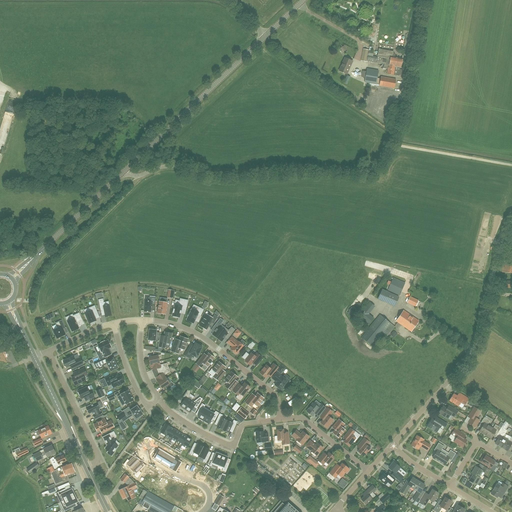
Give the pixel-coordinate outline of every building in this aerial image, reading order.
[(395,43),(396,46),(402,44),(402,43),(405,42),(410,40),(408,34),(401,37),(402,41),(395,43)] [(369,50),(367,60),(367,61),(376,62),(376,63),(384,64),(383,67),(388,68),(387,74),(399,76),(401,67),(401,68),(403,59),(395,57),(396,55),(395,53),(393,53),(382,51),(381,56),(378,55),(378,57),(372,56),(373,51),(369,50)] [(352,61),(345,58),(339,71),(346,74),(352,61)] [(363,71),(361,77),(365,78),(365,82),(368,83),(375,84),(376,84),(377,78),(378,71),(367,69),(366,72),(363,71)] [(394,88),(396,79),(381,77),(379,86),(394,88)] [(511,272),(511,262),(503,261),(502,272),(511,272)] [(405,283),(393,278),(388,290),(399,295),(405,283)] [(399,297),(388,292),(382,289),(378,299),(395,306),(399,297)] [(151,306),(155,306),(156,297),(150,296),(150,297),(149,301),(145,301),(144,312),(151,312),(151,311),(151,306)] [(410,297),(407,303),(415,306),(418,301),(410,297)] [(163,302),(159,302),(158,313),(165,314),(166,310),(165,310),(166,306),(167,299),(164,298),(163,302)] [(101,311),(104,310),(105,317),(112,316),(109,305),(104,306),(103,299),(98,300),(101,311)] [(178,306),(174,305),(172,316),(173,316),(173,317),(178,318),(178,317),(179,317),(180,313),(182,307),(186,308),(188,300),(180,299),(180,301),(178,306)] [(372,302),(361,315),(371,323),(376,318),(371,313),(377,306),(372,302)] [(93,314),(97,312),(94,306),(88,308),(90,312),(85,314),(85,315),(86,320),(87,319),(89,323),(90,323),(91,324),(95,322),(94,321),(96,321),(93,314)] [(203,310),(200,308),(197,312),(192,309),(191,310),(190,310),(187,317),(188,317),(186,320),(192,323),(193,323),(194,323),(194,322),(195,321),(198,315),(200,316),(203,310)] [(299,308),(294,314),(300,319),(297,322),(295,324),(301,329),(309,320),(303,315),(305,313),(299,308)] [(418,321),(403,311),(396,321),(411,331),(418,321)] [(74,318),(67,322),(72,332),(79,328),(78,327),(76,322),(82,319),(79,313),(73,316),(74,318)] [(208,326),(211,322),(214,323),(218,317),(214,315),(212,318),(206,314),(199,325),(206,330),(208,326)] [(380,315),(361,337),(373,347),(382,336),(384,334),(387,336),(394,327),(380,315)] [(220,318),(213,327),(216,329),(212,334),(217,338),(223,330),(219,327),(223,321),(220,318)] [(62,329),(65,328),(62,320),(55,323),(58,328),(53,330),(54,331),(53,332),(54,335),(55,335),(57,339),(65,335),(62,329)] [(223,330),(217,338),(222,342),(226,336),(228,338),(235,330),(231,327),(226,332),(223,330)] [(264,331),(259,337),(264,342),(267,338),(270,341),(271,342),(278,332),(272,327),(270,330),(267,334),(264,331)] [(153,329),(149,328),(148,340),(155,341),(155,339),(159,339),(159,332),(156,332),(156,331),(153,331),(153,329)] [(241,333),(237,329),(233,334),(237,337),(241,333)] [(159,340),(160,340),(158,347),(165,348),(166,343),(170,343),(172,334),(169,333),(169,332),(166,331),(165,332),(164,336),(160,335),(159,340)] [(176,339),(171,351),(178,354),(180,348),(184,350),(187,339),(180,337),(179,341),(176,339)] [(233,346),(231,349),(234,351),(234,352),(235,354),(238,354),(239,352),(239,351),(243,345),(237,341),(232,337),(228,342),(233,346)] [(101,360),(106,357),(111,355),(108,348),(111,347),(111,345),(112,345),(110,341),(109,341),(108,340),(104,342),(104,341),(100,342),(101,343),(97,345),(100,352),(97,354),(99,358),(104,356),(105,358),(101,360)] [(193,354),(194,355),(193,356),(197,358),(200,353),(199,353),(200,353),(199,352),(202,347),(196,343),(195,345),(194,345),(193,347),(190,345),(185,355),(188,357),(190,353),(193,354)] [(150,363),(159,361),(158,356),(161,355),(161,352),(154,351),(153,355),(154,355),(154,356),(149,358),(150,363)] [(295,353),(290,360),(295,364),(296,362),(300,365),(308,357),(301,351),(301,352),(298,355),(295,353)] [(251,365),(252,363),(256,366),(259,362),(258,362),(262,357),(257,353),(255,355),(251,353),(250,355),(247,352),(242,357),(246,360),(245,361),(246,361),(245,362),(248,364),(249,364),(251,365)] [(209,353),(207,356),(204,353),(201,357),(201,358),(197,364),(201,367),(204,363),(207,366),(214,358),(209,353)] [(70,366),(72,369),(83,364),(80,358),(74,360),(72,356),(63,361),(64,362),(63,362),(63,363),(64,366),(65,367),(66,366),(66,368),(70,366)] [(104,367),(103,365),(107,364),(111,371),(118,368),(113,358),(108,361),(106,357),(101,360),(93,363),(96,369),(98,368),(99,370),(104,367)] [(158,372),(168,367),(167,363),(160,365),(159,361),(150,363),(151,368),(153,367),(153,369),(155,369),(157,369),(158,372)] [(218,381),(223,376),(226,373),(222,370),(225,367),(219,362),(213,370),(216,372),(213,376),(218,381)] [(196,364),(193,369),(197,372),(201,367),(196,364)] [(266,377),(267,375),(270,378),(274,373),(274,372),(278,367),(274,364),(270,368),(267,365),(260,373),(266,377)] [(281,365),(277,371),(281,374),(285,368),(281,365)] [(167,378),(166,378),(165,375),(170,371),(168,367),(158,372),(159,375),(158,376),(156,377),(157,378),(157,379),(156,380),(159,384),(167,378)] [(85,380),(83,376),(82,374),(86,372),(84,369),(78,371),(73,374),(75,377),(72,378),(75,385),(85,380)] [(238,382),(235,380),(237,377),(237,376),(236,375),(235,374),(234,374),(231,372),(225,380),(229,383),(225,386),(231,391),(235,386),(238,382)] [(277,382),(275,385),(281,390),(288,381),(282,376),(281,377),(277,373),(272,378),(277,382)] [(117,374),(105,379),(109,386),(112,384),(113,387),(118,385),(118,386),(121,385),(121,383),(124,382),(121,376),(118,377),(117,374)] [(174,384),(172,382),(168,377),(166,378),(167,378),(159,384),(162,389),(167,385),(167,386),(167,387),(169,389),(174,384)] [(333,378),(327,385),(331,389),(330,389),(337,395),(334,398),(338,401),(344,393),(341,390),(343,387),(344,386),(337,381),(336,382),(333,378)] [(245,383),(242,386),(239,383),(236,387),(233,391),(238,395),(236,397),(240,400),(248,391),(251,389),(250,388),(250,387),(245,383)] [(78,391),(78,392),(77,392),(79,396),(80,396),(81,399),(84,397),(86,401),(94,397),(90,390),(88,391),(86,387),(78,391)] [(96,391),(99,398),(104,395),(101,389),(96,391)] [(180,406),(185,409),(191,400),(189,398),(191,391),(188,389),(182,398),(184,400),(180,406)] [(128,390),(120,394),(126,405),(134,400),(128,390)] [(264,402),(262,400),(264,398),(260,396),(261,395),(259,394),(258,394),(258,393),(255,396),(252,394),(245,402),(251,407),(254,403),(257,406),(259,403),(262,405),(264,402)] [(457,396),(454,394),(450,401),(458,406),(461,402),(465,405),(468,399),(459,393),(457,396)] [(194,402),(191,400),(185,409),(190,412),(194,407),(196,408),(202,399),(200,397),(194,402)] [(99,409),(96,402),(86,408),(89,414),(92,412),(93,415),(95,419),(103,416),(101,411),(100,412),(99,409)] [(313,416),(315,414),(319,417),(322,413),(322,412),(325,408),(321,404),(318,407),(313,403),(307,411),(308,413),(309,415),(311,415),(313,416)] [(203,421),(209,410),(204,407),(205,405),(202,404),(198,411),(201,413),(198,418),(199,418),(198,419),(202,421),(202,420),(203,421)] [(137,405),(130,410),(127,413),(129,416),(132,413),(134,416),(133,417),(136,421),(140,418),(139,417),(142,415),(143,415),(143,414),(137,405)] [(448,405),(446,409),(443,406),(438,414),(447,419),(450,415),(454,417),(458,411),(448,405)] [(471,426),(472,425),(475,427),(479,420),(476,418),(480,411),(474,407),(468,416),(471,418),(468,423),(469,424),(469,425),(471,426)] [(244,410),(242,408),(241,408),(240,409),(237,412),(245,418),(249,414),(246,411),(244,410)] [(328,408),(323,414),(322,413),(319,417),(323,420),(321,423),(327,428),(333,420),(329,417),(332,412),(328,408)] [(363,411),(358,416),(361,419),(363,417),(367,421),(375,412),(370,408),(369,409),(366,413),(363,411)] [(212,419),(214,420),(219,413),(215,411),(214,413),(209,410),(203,421),(204,421),(204,422),(207,424),(208,423),(209,424),(212,419)] [(375,412),(367,421),(372,425),(371,426),(374,429),(379,424),(376,421),(379,417),(380,416),(375,412)] [(222,430),(227,420),(222,418),(223,415),(219,414),(217,420),(220,421),(218,426),(217,428),(222,430)] [(446,424),(440,421),(441,420),(437,417),(434,421),(431,419),(427,426),(437,432),(440,427),(443,429),(446,424)] [(490,421),(487,419),(484,418),(480,423),(483,425),(479,431),(485,435),(490,427),(487,425),(489,422),(490,421)] [(97,431),(100,430),(102,433),(107,431),(114,427),(112,423),(111,421),(107,422),(106,423),(104,419),(97,422),(97,423),(94,425),(97,431)] [(232,423),(227,420),(222,430),(228,433),(229,431),(231,426),(234,428),(237,422),(234,420),(232,423)] [(332,427),(335,430),(332,433),(339,438),(345,430),(341,427),(344,424),(339,420),(335,425),(334,424),(332,427)] [(381,423),(372,435),(375,438),(378,433),(380,435),(382,432),(387,437),(389,434),(390,435),(394,431),(392,430),(394,428),(393,427),(394,426),(390,423),(390,424),(389,423),(388,424),(386,427),(381,423)] [(160,432),(166,436),(171,428),(171,427),(165,424),(160,432)] [(52,433),(48,426),(35,432),(37,436),(40,435),(42,438),(52,433)] [(498,434),(501,428),(498,426),(497,428),(494,426),(493,429),(490,427),(485,435),(491,439),(495,432),(498,434)] [(176,431),(171,428),(166,436),(171,439),(176,431)] [(460,432),(457,430),(458,430),(455,428),(449,437),(451,440),(450,441),(454,443),(455,442),(462,447),(466,440),(464,439),(466,435),(461,432),(460,432)] [(495,444),(501,447),(508,436),(505,434),(507,431),(501,428),(498,434),(497,434),(500,436),(495,444)] [(349,446),(353,441),(354,442),(358,438),(353,434),(355,433),(351,429),(347,434),(346,433),(343,437),(346,440),(344,442),(349,446)] [(288,432),(284,432),(284,430),(277,430),(278,436),(275,437),(276,442),(282,442),(282,444),(289,444),(289,437),(288,432)] [(296,430),(292,435),(297,439),(296,440),(302,445),(309,436),(303,432),(301,434),(296,430)] [(176,442),(181,434),(176,431),(171,439),(176,442)] [(262,443),(262,442),(264,442),(264,441),(268,441),(267,432),(264,432),(263,432),(259,432),(259,431),(258,431),(256,431),(254,433),(255,435),(256,436),(257,442),(258,443),(258,444),(258,445),(259,445),(260,445),(261,445),(262,445),(262,444),(262,443)] [(109,435),(103,438),(106,444),(107,443),(108,444),(105,448),(109,451),(107,453),(111,456),(115,452),(114,451),(119,444),(114,439),(116,436),(114,432),(109,434),(109,435)] [(186,437),(181,434),(176,442),(182,445),(186,437)] [(424,440),(417,436),(411,445),(418,449),(420,446),(427,450),(430,445),(423,441),(424,440)] [(511,437),(508,436),(501,447),(507,451),(511,442),(511,436),(511,437)] [(192,440),(186,437),(182,445),(187,448),(192,440)] [(364,438),(360,443),(360,442),(357,447),(360,449),(358,452),(358,453),(360,455),(361,454),(364,456),(368,451),(368,452),(371,449),(367,446),(370,443),(364,438)] [(306,446),(312,451),(311,451),(317,456),(323,448),(318,443),(316,446),(310,441),(306,446)] [(439,462),(443,454),(440,452),(444,447),(439,443),(435,448),(438,450),(433,458),(439,462)] [(195,449),(192,447),(189,453),(192,455),(194,453),(199,455),(198,456),(203,447),(198,444),(197,444),(195,449)] [(293,448),(299,453),(302,450),(296,445),(293,448)] [(43,459),(47,457),(55,453),(54,450),(54,449),(54,448),(54,447),(53,447),(52,446),(43,449),(40,451),(40,452),(33,455),(36,461),(43,458),(43,459)] [(206,456),(208,451),(209,449),(203,447),(198,456),(204,459),(202,461),(206,463),(209,457),(206,456)] [(15,450),(18,457),(28,452),(26,448),(20,451),(19,448),(15,450)] [(156,455),(154,458),(160,461),(165,453),(159,450),(156,455)] [(443,454),(439,462),(445,466),(450,457),(452,459),(456,454),(450,451),(447,456),(443,454)] [(214,458),(211,457),(208,465),(211,466),(212,464),(217,466),(222,455),(221,454),(218,452),(217,453),(216,453),(215,454),(214,458)] [(165,453),(160,461),(165,464),(170,456),(165,453)] [(329,453),(327,455),(324,453),(318,460),(323,464),(325,462),(328,465),(335,457),(334,457),(335,456),(333,454),(332,455),(329,453)] [(223,455),(222,455),(217,466),(223,469),(222,471),(226,472),(229,464),(226,462),(227,459),(228,457),(227,457),(227,456),(223,454),(223,455)] [(56,464),(53,466),(54,469),(59,467),(58,467),(62,465),(61,463),(66,461),(65,459),(66,458),(65,457),(64,457),(63,455),(55,460),(56,463),(56,464)] [(311,455),(308,459),(317,467),(321,463),(311,455)] [(170,456),(165,464),(170,467),(175,459),(170,456)] [(490,470),(493,472),(497,467),(493,465),(495,461),(486,456),(481,463),(485,465),(484,467),(490,470)] [(127,459),(123,465),(125,467),(126,465),(131,470),(132,469),(131,469),(139,461),(135,457),(133,458),(130,462),(127,459)] [(170,467),(170,468),(175,471),(180,463),(175,459),(170,467)] [(391,475),(394,477),(399,482),(403,477),(397,471),(400,468),(396,464),(397,462),(394,460),(390,464),(392,465),(389,468),(394,472),(391,475)] [(139,461),(131,469),(132,469),(136,473),(134,475),(137,478),(141,473),(139,471),(144,466),(139,461)] [(30,474),(40,466),(36,462),(26,469),(27,470),(25,471),(28,475),(29,473),(30,474)] [(61,466),(60,466),(61,467),(56,469),(56,470),(51,473),(55,484),(67,480),(67,479),(65,475),(75,471),(71,462),(61,466)] [(334,468),(330,474),(329,473),(327,476),(330,479),(332,476),(334,477),(337,474),(338,475),(341,478),(346,472),(347,472),(349,470),(343,464),(340,467),(337,464),(334,468)] [(473,474),(486,482),(488,479),(481,475),(483,471),(476,467),(472,473),(473,474)] [(137,478),(136,480),(139,482),(143,480),(146,481),(152,472),(148,469),(144,474),(142,472),(141,473),(137,478)] [(126,472),(125,474),(124,474),(120,480),(125,484),(129,477),(128,477),(130,475),(126,472)] [(152,472),(146,481),(148,483),(146,488),(150,490),(156,482),(153,480),(157,476),(152,472)] [(386,476),(383,474),(379,479),(385,484),(388,481),(390,483),(394,478),(389,474),(386,476)] [(482,488),(486,482),(473,474),(469,481),(476,485),(477,485),(482,488)] [(413,477),(409,482),(406,481),(400,491),(405,495),(410,487),(414,489),(419,481),(413,477)] [(161,478),(157,489),(165,492),(169,481),(161,478)] [(169,481),(165,492),(172,494),(176,484),(169,481)] [(419,481),(414,489),(418,492),(413,500),(419,503),(422,496),(425,492),(422,490),(425,485),(419,481)] [(134,483),(129,486),(119,490),(123,499),(126,497),(128,500),(135,497),(131,490),(136,487),(134,483)] [(504,494),(508,487),(502,483),(501,487),(497,484),(491,494),(497,498),(498,497),(501,499),(504,494)] [(176,484),(172,494),(180,497),(184,487),(176,484)] [(373,485),(363,494),(365,496),(361,499),(366,504),(376,495),(373,492),(376,489),(373,485)] [(65,489),(56,493),(57,497),(58,496),(61,495),(64,501),(75,495),(72,489),(70,490),(67,492),(65,489)] [(185,492),(181,497),(185,499),(186,498),(191,501),(196,492),(195,492),(196,491),(192,489),(192,490),(191,489),(188,494),(185,492)] [(436,502),(434,501),(439,494),(436,492),(436,491),(434,489),(433,489),(433,490),(432,490),(429,495),(426,493),(420,502),(425,505),(429,499),(433,501),(431,505),(434,506),(436,502)] [(141,499),(138,504),(140,505),(149,510),(148,511),(170,511),(172,510),(174,506),(162,500),(157,497),(148,492),(143,500),(141,499)] [(196,492),(191,501),(195,504),(192,508),(195,511),(200,507),(202,502),(199,500),(202,495),(200,495),(201,494),(198,492),(197,493),(196,492)] [(377,498),(380,500),(383,504),(391,497),(386,492),(384,495),(382,493),(377,498)] [(63,508),(64,511),(74,507),(73,504),(75,503),(78,502),(75,495),(64,501),(66,507),(63,508)] [(220,495),(215,503),(218,506),(223,497),(220,495)] [(436,511),(439,511),(442,507),(446,510),(452,501),(445,498),(440,506),(437,504),(433,510),(436,511)] [(298,511),(286,501),(284,504),(282,503),(273,511),(298,511)]
